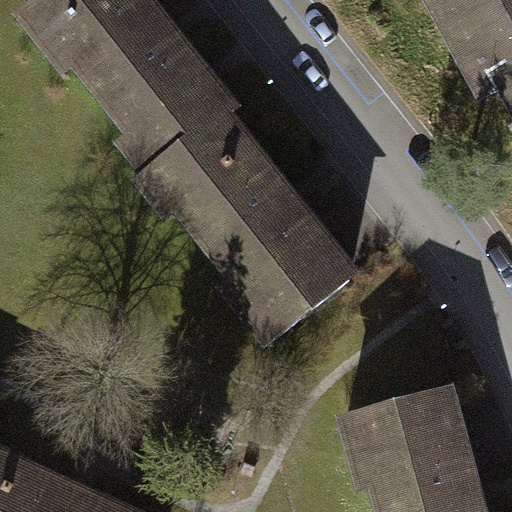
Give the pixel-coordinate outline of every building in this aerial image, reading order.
[(51,0),(16,28),(145,195),(223,135),(233,127),(135,0),(51,0)] [(511,87),(511,0),(414,0),(475,108),(494,97),(511,87)] [(511,128),(511,87),(494,97),(511,128)] [(135,203),(264,370),(352,302),(223,135),(145,195),(135,203)] [(479,511),(450,399),(342,428),(364,511),(479,511)] [(0,511),(89,511),(0,472),(0,511)]
